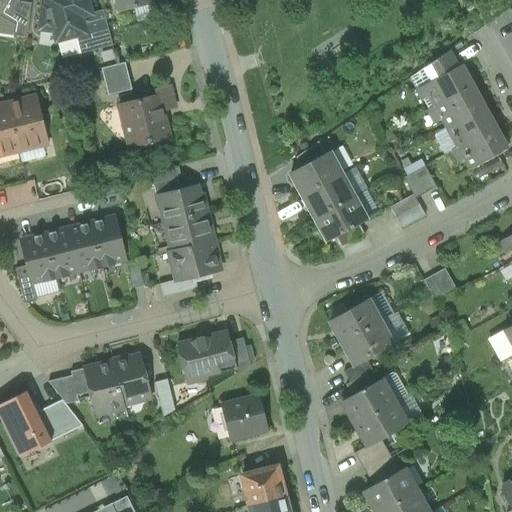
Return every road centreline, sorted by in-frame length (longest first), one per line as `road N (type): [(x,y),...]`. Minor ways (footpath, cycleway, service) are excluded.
road 1 (tertiary): [(272,294),(199,0)]
road 2 (residential): [(272,294),(405,248),(511,185)]
road 3 (residential): [(272,294),(40,349)]
road 4 (tertiary): [(325,511),(272,294)]
